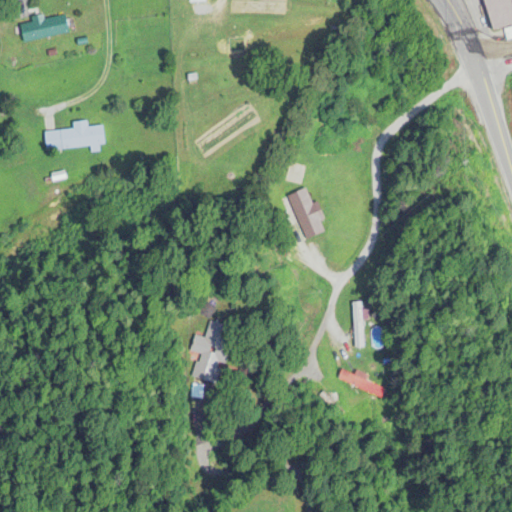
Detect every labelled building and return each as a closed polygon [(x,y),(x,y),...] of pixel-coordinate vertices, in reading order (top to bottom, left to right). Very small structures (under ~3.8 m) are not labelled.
[(483,0),(493,31),(511,25),(511,6),(510,0),(483,0)] [(19,25),(23,43),(68,34),(64,16),(19,25)] [(72,124),(73,130),(44,133),(46,152),(90,148),(90,151),(104,150),(102,127),(87,129),(86,122),(72,124)] [(315,203),(312,204),(306,189),(287,196),(304,241),(326,233),(315,203)] [(363,348),(362,303),(352,304),(353,349),(363,348)] [(194,335),(189,352),(201,356),(197,369),(213,375),(217,361),(223,363),(234,330),(210,322),(204,339),(194,335)]
